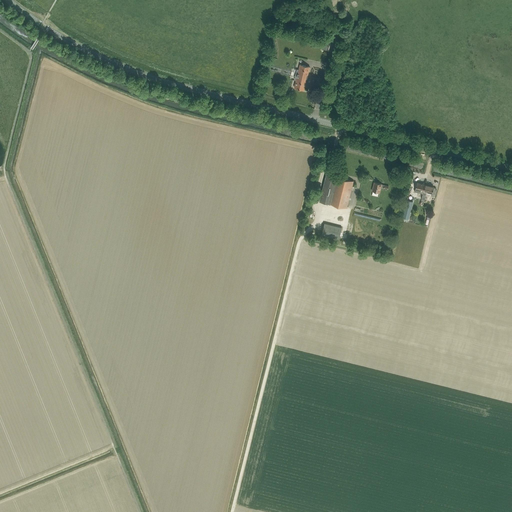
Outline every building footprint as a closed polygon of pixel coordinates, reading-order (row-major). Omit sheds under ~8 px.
[(315,39),(313,47),(328,50),(330,42),(315,39)] [(304,90),(310,67),(300,65),(294,88),(304,90)] [(330,204),(336,177),(326,174),(319,201),(330,204)] [(336,177),(330,204),(347,208),(353,181),(336,177)] [(382,184),(374,182),(372,191),(379,193),(381,188),(388,189),(389,186),(382,184)] [(423,194),(425,185),(417,183),(414,191),(423,194)] [(423,194),(421,199),(425,200),(427,192),(432,194),(431,196),(434,197),(437,190),(435,190),(436,188),(433,188),(433,187),(425,185),(423,194)] [(354,213),(353,217),(379,221),(380,217),(354,213)] [(339,240),(342,227),(324,223),(321,235),(339,240)]
